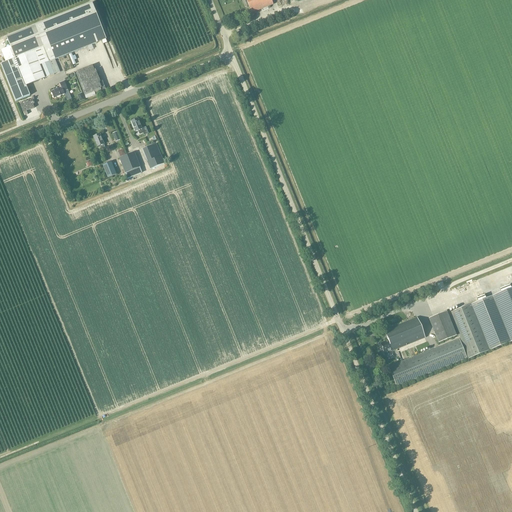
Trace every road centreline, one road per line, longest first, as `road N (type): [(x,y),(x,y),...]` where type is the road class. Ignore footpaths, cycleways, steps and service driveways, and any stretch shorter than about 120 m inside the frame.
road 1 (unclassified): [(231,54),(415,511)]
road 2 (unclassified): [(0,147),(231,54)]
